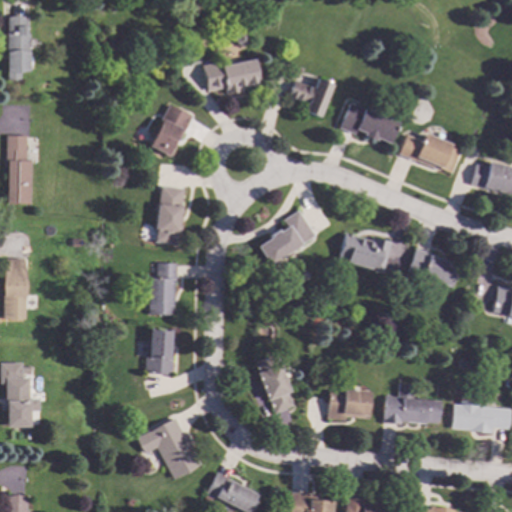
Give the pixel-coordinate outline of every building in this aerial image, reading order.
[(24,17),(24,33),(26,33),(25,70),(17,72),(16,79),(10,81),(4,79),(4,71),(3,71),(4,32),(5,17),(14,15),(24,17)] [(243,35),(244,40),(242,44),(237,45),(232,42),(231,37),(234,33),(239,32),(243,35)] [(256,85),(237,89),(237,91),(221,95),(219,88),(203,91),(197,65),(217,61),(218,65),(250,58),(256,85)] [(328,84),(314,117),(300,111),(302,104),(283,96),(290,80),(309,88),(313,78),(328,84)] [(393,122),(385,143),(372,138),(370,141),(359,136),(360,132),(352,129),(350,134),(334,127),(345,102),(393,122)] [(188,116),(166,158),(144,146),(150,136),(147,135),(151,129),(152,130),(157,122),(155,121),(164,104),(188,116)] [(447,144),(445,147),(455,151),(446,173),(435,169),(435,170),(393,154),(401,134),(417,140),(420,132),(447,144)] [(22,158),(26,158),(26,203),(4,203),(4,167),(3,167),(3,135),(22,135),(22,158)] [(511,168),(511,196),(465,184),(471,164),(483,167),(485,161),(511,168)] [(178,189),(176,205),(178,206),(175,233),(173,233),(172,244),(151,241),(152,229),(150,229),(156,186),(178,189)] [(310,236),(265,265),(253,246),(283,226),(278,220),(293,210),(310,236)] [(368,240),(369,237),(386,242),(378,272),(332,260),(339,233),(368,240)] [(77,246),(68,246),(68,238),(77,239),(77,246)] [(456,264),(448,287),(402,271),(411,248),(456,264)] [(23,286),(22,296),(22,319),(12,320),(0,318),(0,276),(2,259),(20,259),(23,286)] [(172,279),(169,279),(169,314),(144,314),(144,304),(143,304),(143,278),(152,278),(152,263),(172,263),(172,279)] [(509,288),(509,289),(511,289),(511,316),(487,311),(492,285),(509,288)] [(167,329),(166,357),(169,357),(168,375),(140,373),(141,357),(135,357),(136,344),(145,345),(146,328),(167,329)] [(273,365),(276,363),(286,392),(284,393),(289,406),(271,413),(265,400),(263,401),(253,373),(255,372),(251,362),(269,355),(273,365)] [(18,367),(28,367),(28,373),(18,373),(18,378),(25,378),(24,399),(35,399),(35,412),(26,412),(26,427),(2,427),(3,383),(0,383),(0,362),(18,362),(18,367)] [(411,384),(409,398),(435,401),(433,422),(422,421),(422,423),(398,421),(397,424),(378,422),(380,395),(394,397),(395,382),(411,384)] [(366,391),(364,418),(342,416),(341,420),(323,418),(325,389),(340,391),(340,389),(366,391)] [(475,401),(474,406),(505,408),(504,429),(488,427),(488,434),(466,432),(466,430),(447,428),(449,404),(456,404),(457,400),(475,401)] [(170,418),(177,431),(178,431),(196,463),(183,473),(169,479),(152,447),(141,453),(135,446),(132,438),(170,418)] [(213,472),(255,494),(245,511),(238,511),(201,493),(213,472)] [(315,494),(314,499),(328,501),(327,511),(284,511),(287,492),(315,494)] [(23,497),(23,510),(26,511),(25,511),(2,511),(3,496),(13,494),(23,497)] [(362,498),(361,503),(395,506),(394,511),(340,511),(342,496),(362,498)]
